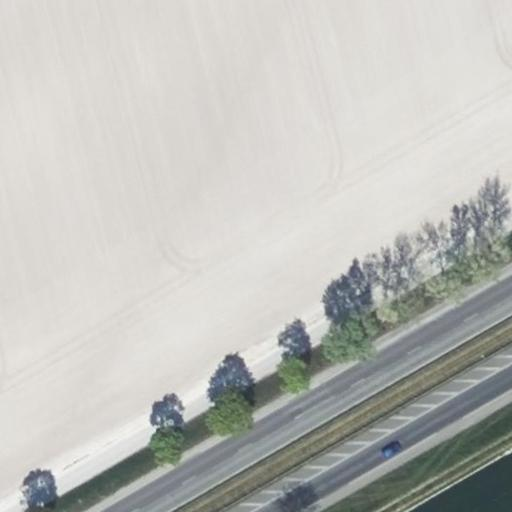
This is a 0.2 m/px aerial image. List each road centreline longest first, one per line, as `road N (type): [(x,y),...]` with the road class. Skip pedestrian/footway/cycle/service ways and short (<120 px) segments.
road 1 (unclassified): [(511,218),(9,511)]
road 2 (primary): [(511,293),(134,511)]
road 3 (primary): [(273,511),(511,375)]
